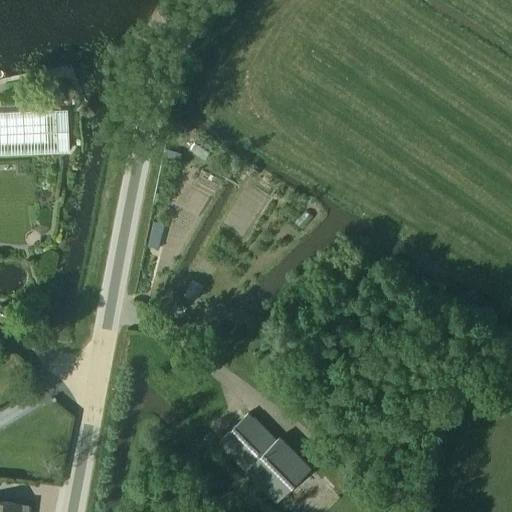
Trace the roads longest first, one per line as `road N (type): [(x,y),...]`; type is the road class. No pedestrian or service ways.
road 1 (tertiary): [(95,383),(147,120),(203,0)]
road 2 (tertiary): [(71,511),(95,383)]
